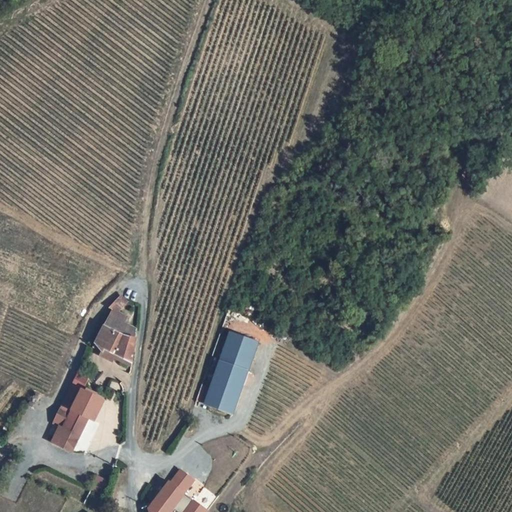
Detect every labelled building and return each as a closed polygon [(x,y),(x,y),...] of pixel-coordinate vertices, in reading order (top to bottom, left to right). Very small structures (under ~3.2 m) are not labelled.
[(136,341),(137,330),(125,323),(118,320),(121,315),(121,314),(118,312),(127,302),(122,296),(110,308),(114,310),(105,326),(102,333),(94,347),(103,352),(102,353),(102,354),(102,355),(103,355),(112,359),(113,359),(114,357),(116,354),(133,362),(136,341)] [(128,317),(121,314),(121,315),(118,320),(125,323),(127,319),(128,317)] [(233,414),(258,340),(227,330),(202,404),(233,414)] [(132,366),(133,362),(116,354),(114,357),(132,366)] [(64,426),(62,430),(79,439),(83,431),(102,397),(93,392),(84,387),(86,383),(77,378),(55,421),(64,426)] [(89,434),(107,399),(102,397),(83,431),(89,434)] [(73,450),(79,439),(62,430),(56,441),(73,450)] [(184,463),(180,468),(218,498),(222,493),(184,463)] [(180,468),(170,482),(207,511),(218,498),(180,468)] [(171,511),(174,509),(178,511),(207,511),(170,482),(149,509),(150,511),(171,511)]
